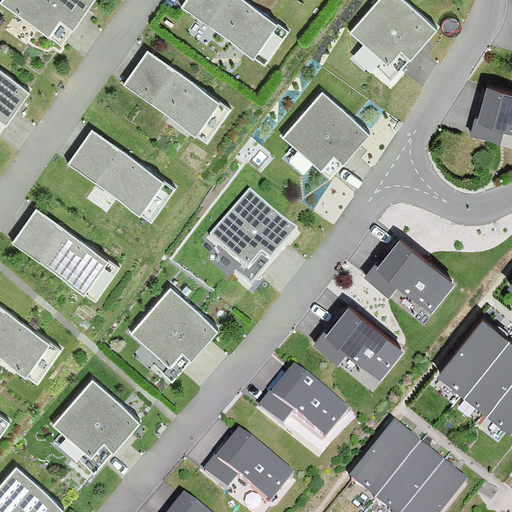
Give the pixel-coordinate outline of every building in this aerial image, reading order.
[(100,0),(9,0),(72,42),(100,0)] [(293,24),(259,0),(188,0),(186,3),(268,60),(293,24)] [(404,0),(377,0),(350,32),(387,63),(400,47),(411,56),(436,27),(404,0)] [(228,97),(147,40),(121,76),(203,133),(228,97)] [(39,88),(0,61),(0,135),(5,139),(39,88)] [(379,127),(328,84),(288,132),(339,175),(379,127)] [(511,95),(486,87),(469,137),(499,147),(511,146),(511,95)] [(181,178),(100,121),(74,157),(156,214),(181,178)] [(251,193),(212,236),(249,269),(262,255),(270,262),(296,233),(251,193)] [(124,259),(42,202),(17,238),(98,295),(124,259)] [(471,278),(411,229),(375,273),(399,293),(408,282),(444,311),(471,278)] [(218,327),(167,284),(127,331),(178,374),(218,327)] [(418,344),(358,295),(321,339),(345,359),(354,348),(390,377),(418,344)] [(0,305),(0,363),(33,387),(60,348),(0,305)] [(511,329),(491,313),(444,374),(511,426),(511,329)] [(364,410),(303,361),(267,405),(291,425),(300,414),(336,443),(364,410)] [(93,379),(54,423),(91,456),(104,441),(114,450),(140,420),(93,379)] [(0,434),(8,422),(0,416),(0,434)] [(460,511),(483,483),(405,422),(357,483),(395,511),(460,511)] [(309,476),(249,427),(212,472),(236,491),(245,481),(281,510),(309,476)] [(65,511),(73,503),(22,460),(0,485),(0,511),(65,511)] [(221,511),(193,489),(174,511),(221,511)]
